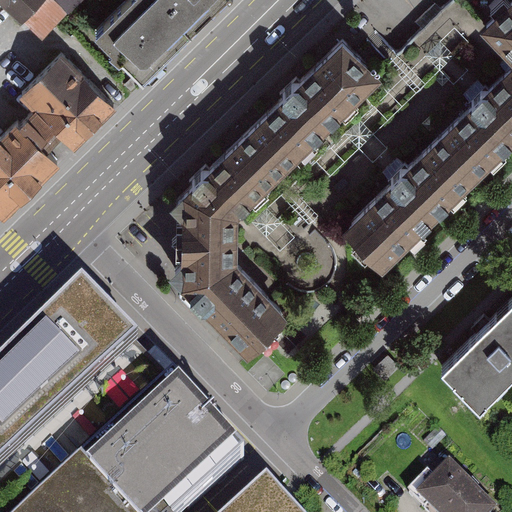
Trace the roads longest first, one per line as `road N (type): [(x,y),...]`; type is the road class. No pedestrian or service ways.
road 1 (residential): [(511,212),(276,432)]
road 2 (primary): [(71,218),(297,0)]
road 3 (residential): [(71,218),(276,432)]
